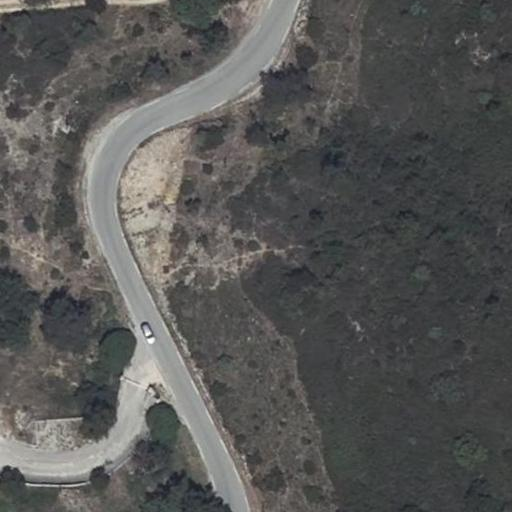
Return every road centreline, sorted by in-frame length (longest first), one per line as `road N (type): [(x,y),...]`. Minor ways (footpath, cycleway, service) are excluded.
road 1 (tertiary): [(272,0),(214,72),(135,121),(105,154),(97,194),(106,239),(148,328)]
road 2 (residential): [(148,328),(126,422),(103,457),(57,461),(0,451)]
road 3 (tertiary): [(148,328),(208,452),(225,511)]
